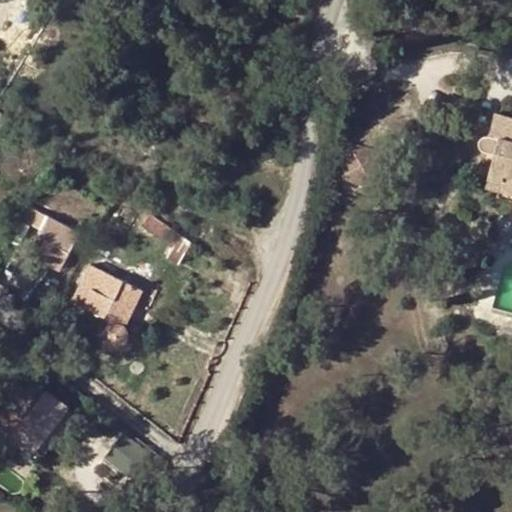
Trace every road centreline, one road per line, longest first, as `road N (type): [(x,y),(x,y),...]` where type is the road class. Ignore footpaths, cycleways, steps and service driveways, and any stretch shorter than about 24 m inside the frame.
road 1 (unclassified): [(332,0),(269,283),(186,465)]
road 2 (residential): [(186,465),(0,313)]
